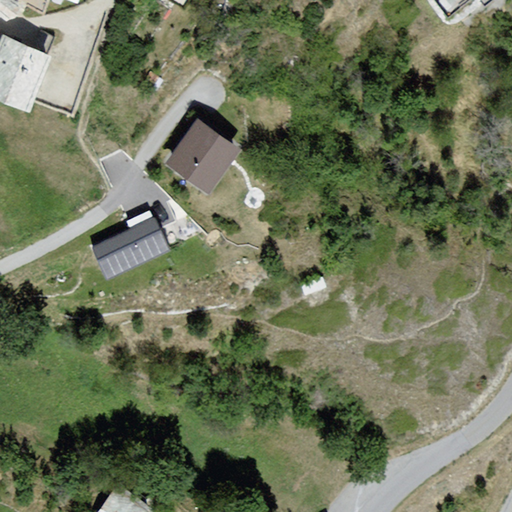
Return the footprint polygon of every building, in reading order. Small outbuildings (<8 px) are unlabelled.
[(32,1),(30,0),(0,0),(0,15),(18,26),(32,1)] [(48,59),(5,41),(0,53),(0,96),(27,108),(48,59)] [(207,115),(176,163),(227,197),(258,149),(207,115)] [(154,216),(91,246),(106,279),(169,248),(154,216)] [(114,511),(152,511),(123,496),(114,511)]
